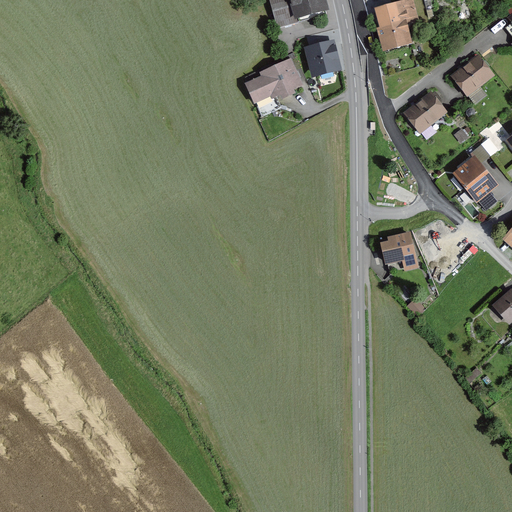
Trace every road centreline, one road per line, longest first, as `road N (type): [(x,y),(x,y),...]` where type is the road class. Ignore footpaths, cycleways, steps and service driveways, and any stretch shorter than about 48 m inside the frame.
road 1 (tertiary): [(358,511),(357,215)]
road 2 (tertiary): [(357,215),(347,24)]
